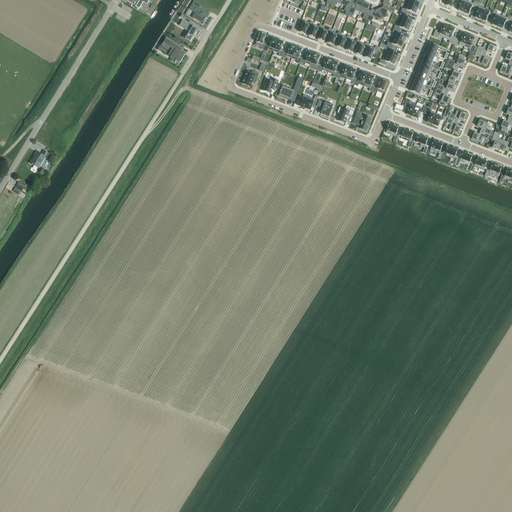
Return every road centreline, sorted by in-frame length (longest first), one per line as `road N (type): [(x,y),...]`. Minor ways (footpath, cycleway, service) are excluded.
road 1 (unclassified): [(0,360),(229,0)]
road 2 (residential): [(399,78),(256,22),(229,85),(367,140),(384,113)]
road 3 (tertiary): [(0,188),(115,0)]
